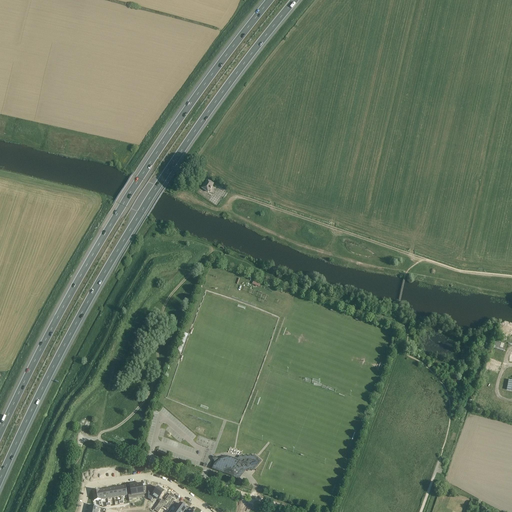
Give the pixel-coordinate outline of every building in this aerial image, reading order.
[(213,184),(208,180),(202,188),(208,192),(210,189),(211,188),(211,187),(213,184)] [(182,352),(189,334),(185,332),(178,351),(182,352)] [(499,372),(501,365),(490,362),(488,370),(499,372)] [(488,398),(489,390),(481,389),(480,397),(488,398)] [(498,403),(497,407),(493,406),(492,410),(498,411),(497,414),(498,414),(501,404),(498,403)] [(503,408),(501,413),(509,415),(511,405),(511,404),(508,404),(506,409),(503,408)] [(260,462),(253,455),(251,458),(248,456),(246,458),(244,456),(242,458),(240,456),(237,460),(234,459),(231,458),(228,458),(225,458),(222,459),(219,461),(219,460),(218,459),(216,458),(215,459),(214,460),(214,462),(216,463),(215,464),(213,466),(212,469),(210,468),(210,469),(238,479),(234,477),(235,475),(236,475),(241,470),(243,472),(245,469),(248,471),(249,469),(252,471),(254,469),(254,468),(260,462)] [(142,484),(135,485),(138,498),(144,497),(144,493),(146,493),(146,486),(143,487),(142,484)] [(131,494),(128,494),(129,501),(132,501),(132,499),(138,498),(135,485),(130,486),(131,494)] [(125,486),(119,487),(120,497),(127,496),(125,486)] [(119,487),(112,488),(114,498),(120,497),(119,487)] [(148,488),(148,499),(151,501),(154,497),(158,500),(164,492),(158,487),(157,488),(154,488),(154,493),(148,493),(149,488),(148,488)] [(112,488),(106,489),(107,499),(114,498),(112,488)] [(106,489),(99,490),(101,500),(107,499),(106,489)] [(99,490),(92,491),(94,501),(101,500),(99,490)] [(162,499),(154,510),(157,511),(158,511),(161,509),(162,509),(163,507),(167,510),(168,509),(169,509),(172,505),(171,505),(174,500),(172,498),(170,496),(169,497),(169,496),(165,501),(162,499)]
